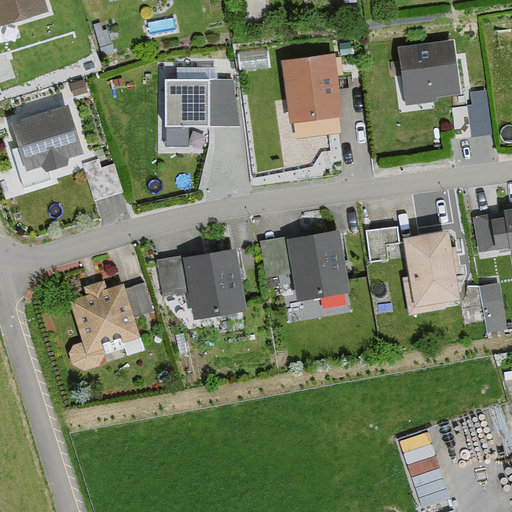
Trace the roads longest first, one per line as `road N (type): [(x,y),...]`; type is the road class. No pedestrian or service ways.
road 1 (residential): [(0,268),(223,207),(511,169)]
road 2 (residential): [(0,281),(69,511)]
